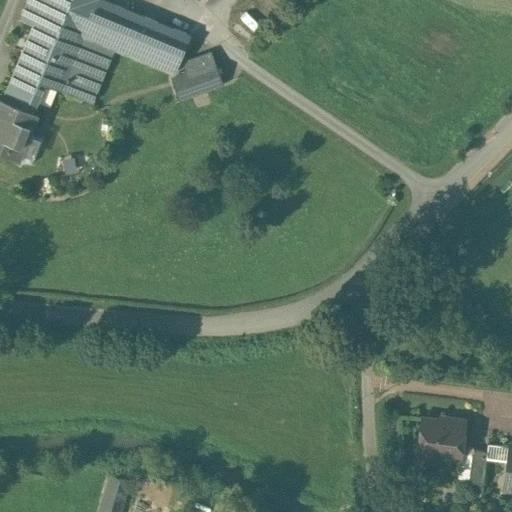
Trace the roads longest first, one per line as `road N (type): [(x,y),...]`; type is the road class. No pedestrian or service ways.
road 1 (residential): [(359,282),(293,313),(221,325),(0,307)]
road 2 (residential): [(359,282),(379,511)]
road 3 (residential): [(511,126),(359,282)]
